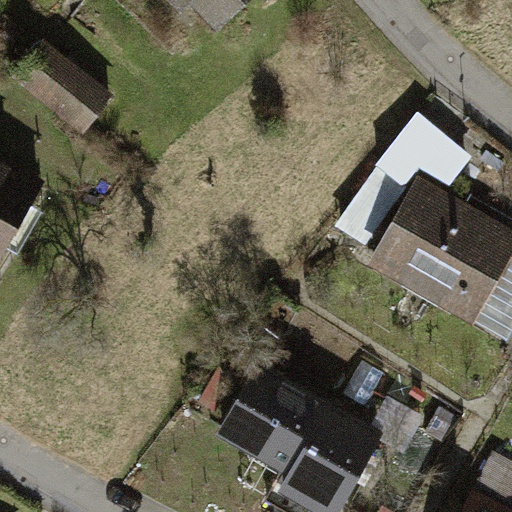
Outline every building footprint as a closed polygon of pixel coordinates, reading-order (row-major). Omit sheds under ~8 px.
[(169,0),(206,38),(246,0),(169,0)] [(47,46),(18,78),(81,135),(110,103),(47,46)] [(473,164),(419,124),(333,235),(390,269),(433,194),(447,202),(473,164)] [(0,265),(43,187),(0,163),(0,265)] [(511,238),(447,202),(433,194),(390,269),(384,280),(472,329),(511,257),(511,238)] [(254,374),(219,433),(290,475),(273,504),(287,511),(339,511),(378,447),(254,374)] [(511,511),(488,497),(479,511),(511,511)]
